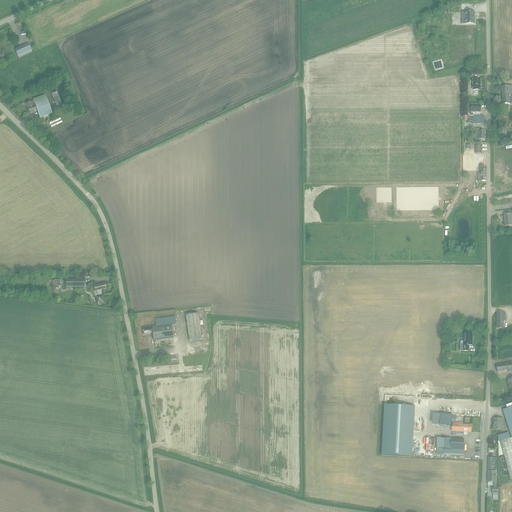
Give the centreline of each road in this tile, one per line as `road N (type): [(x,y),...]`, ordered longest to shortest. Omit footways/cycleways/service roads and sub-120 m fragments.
road 1 (unclassified): [(481,511),(490,357),(486,0)]
road 2 (unclassified): [(157,511),(103,220),(0,106)]
